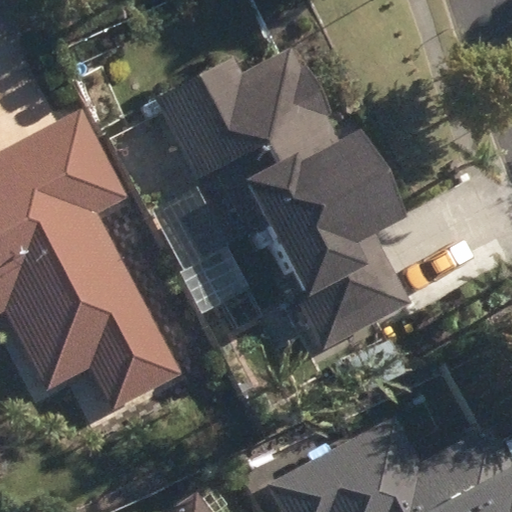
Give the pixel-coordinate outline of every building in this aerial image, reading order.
[(287,284),(326,355),(415,308),(379,242),(411,225),(365,138),(344,150),(330,124),(336,120),(309,72),(303,75),(292,54),(244,80),(236,65),(155,108),(198,186),(216,176),(252,243),(272,232),(296,278),(287,284)] [(0,306),(2,305),(44,385),(88,362),(110,406),(178,370),(93,211),(124,194),(84,116),(0,158),(0,306)] [(244,290),(257,316),(285,300),(273,276),(244,290)] [(282,511),(511,511),(511,465),(493,432),(424,469),(396,422),(270,490),(282,511)] [(205,511),(198,500),(178,511),(205,511)]
